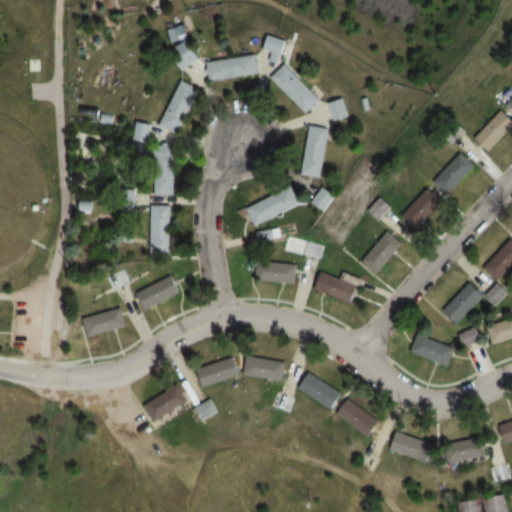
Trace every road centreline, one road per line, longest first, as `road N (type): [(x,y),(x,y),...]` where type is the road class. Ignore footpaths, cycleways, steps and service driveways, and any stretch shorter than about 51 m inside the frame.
road 1 (residential): [(357,352),(278,320),(221,317),(105,375),(35,373)]
road 2 (residential): [(511,180),(357,352)]
road 3 (residential): [(221,317),(208,215),(215,184),(243,139)]
road 4 (residential): [(511,375),(448,401),(429,399),(410,394),(357,352)]
